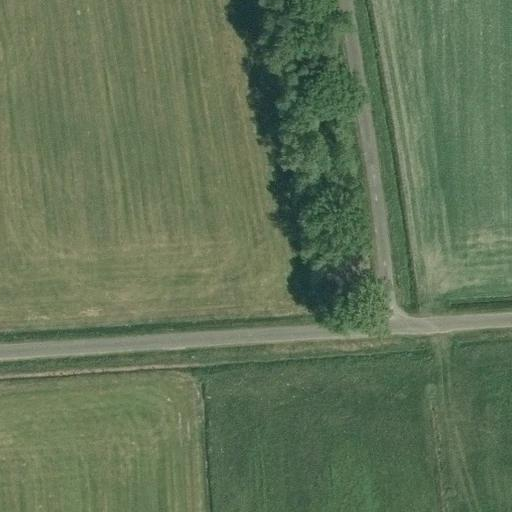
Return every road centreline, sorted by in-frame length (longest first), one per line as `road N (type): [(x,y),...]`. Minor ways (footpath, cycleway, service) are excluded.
road 1 (unclassified): [(0,353),(396,326)]
road 2 (unclassified): [(396,326),(344,0)]
